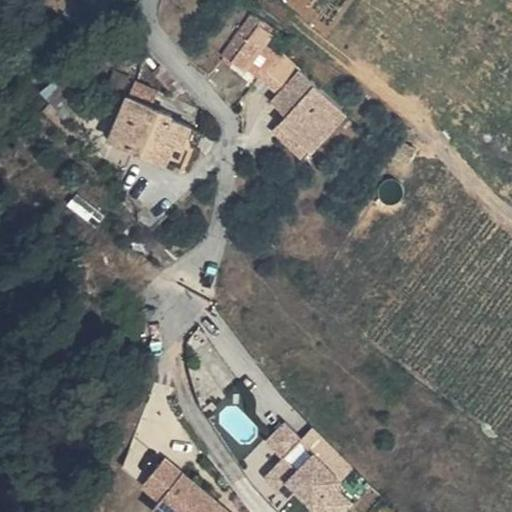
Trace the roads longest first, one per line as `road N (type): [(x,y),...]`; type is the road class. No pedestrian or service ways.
road 1 (residential): [(171,299),(192,285),(211,241),(227,186),(228,133),(206,87),(156,41),(148,0)]
road 2 (track): [(511,216),(409,110),(286,14)]
